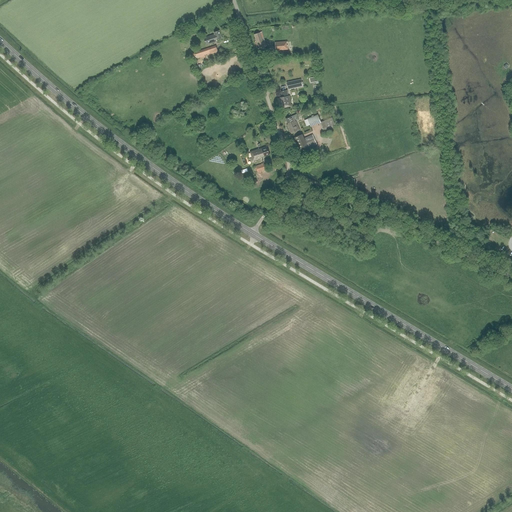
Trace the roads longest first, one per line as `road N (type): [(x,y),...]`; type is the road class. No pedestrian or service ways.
road 1 (primary): [(253,233),(124,147),(0,39)]
road 2 (primary): [(511,388),(253,233)]
road 3 (unclassified): [(253,233),(285,182),(287,163),(232,0)]
road 4 (track): [(511,276),(287,171)]
